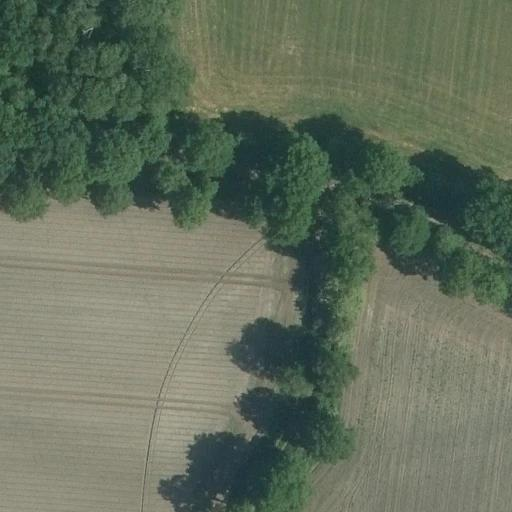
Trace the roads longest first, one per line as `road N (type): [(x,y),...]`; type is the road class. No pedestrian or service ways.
road 1 (unclassified): [(511,247),(243,168),(0,155)]
road 2 (track): [(249,511),(307,389),(328,188)]
